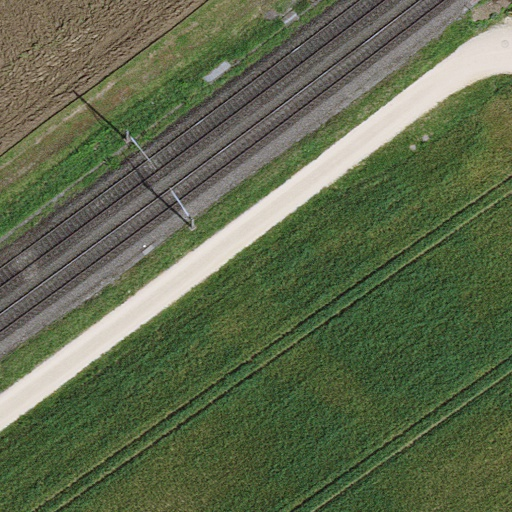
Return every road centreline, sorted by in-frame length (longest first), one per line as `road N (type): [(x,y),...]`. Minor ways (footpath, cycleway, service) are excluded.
road 1 (track): [(0,412),(474,59),(511,49)]
road 2 (track): [(0,183),(249,0)]
